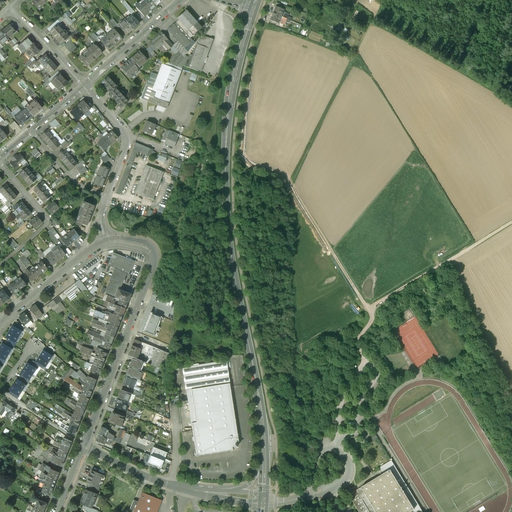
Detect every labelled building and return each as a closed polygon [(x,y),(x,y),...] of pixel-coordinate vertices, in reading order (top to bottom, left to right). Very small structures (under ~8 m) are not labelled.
[(33,0),(31,2),(37,8),(41,4),(42,6),(46,2),(45,1),(44,0),(33,0)] [(141,0),(138,3),(139,5),(136,8),(144,17),(148,12),(149,13),(151,11),(151,10),(156,6),(150,0),(141,0)] [(275,6),(270,20),(278,24),(280,19),(286,21),(288,16),(282,14),(284,9),(275,6)] [(201,28),(186,11),(177,19),(178,21),(192,37),(201,28)] [(129,18),(128,17),(125,20),(133,29),(139,23),(132,16),(129,18)] [(125,20),(121,23),(118,26),(126,35),(133,29),(125,20)] [(192,37),(178,21),(176,22),(190,38),(192,37)] [(190,38),(176,22),(174,25),(173,24),(167,30),(178,42),(176,43),(186,55),(194,43),(190,38)] [(9,25),(2,32),(7,37),(15,31),(9,25)] [(57,25),(49,32),(55,38),(63,31),(64,30),(61,27),(60,28),(57,25)] [(113,30),(107,35),(114,44),(121,39),(113,30)] [(63,31),(55,38),(60,44),(68,38),(65,35),(67,34),(63,31)] [(7,37),(2,32),(0,33),(0,44),(0,45),(3,42),(4,43),(8,39),(7,37)] [(161,33),(149,43),(151,45),(155,49),(156,51),(163,45),(168,51),(170,50),(176,54),(168,63),(177,67),(185,56),(186,55),(176,43),(172,46),(161,33)] [(114,44),(107,35),(100,41),(108,50),(114,44)] [(203,36),(187,57),(185,56),(177,67),(181,68),(182,66),(199,73),(212,40),(203,36)] [(19,45),(17,47),(23,54),(25,52),(34,45),(34,44),(28,38),(19,45)] [(76,48),(70,41),(64,46),(70,53),(76,48)] [(102,53),(94,44),(87,49),(87,50),(95,59),(102,53)] [(34,45),(25,52),(31,59),(40,52),(34,45)] [(151,45),(146,49),(150,54),(154,58),(156,56),(152,52),(155,49),(151,45)] [(87,50),(78,58),(86,67),(95,59),(87,50)] [(139,52),(130,60),(137,68),(140,65),(141,65),(147,61),(139,52)] [(36,62),(32,66),(35,69),(37,67),(40,71),(44,67),(51,62),(45,55),(36,62)] [(34,60),(27,66),(29,69),(32,66),(36,62),(34,60)] [(130,60),(121,68),(130,78),(139,70),(137,68),(130,60)] [(163,61),(156,78),(149,75),(142,96),(139,98),(157,106),(164,109),(165,109),(181,68),(177,67),(168,63),(163,61)] [(51,62),(44,67),(50,74),(57,68),(51,62)] [(190,79),(196,81),(198,75),(192,73),(190,79)] [(67,83),(60,74),(51,81),(51,82),(50,83),(48,84),(51,88),(54,88),(55,87),(58,91),(67,83)] [(117,86),(108,76),(103,80),(106,84),(103,87),(109,94),(116,88),(117,86)] [(109,94),(108,95),(114,102),(122,94),(116,88),(109,94)] [(122,94),(114,102),(120,108),(128,101),(122,94)] [(29,106),(27,104),(24,107),(32,116),(41,108),(35,100),(29,106)] [(83,101),(76,107),(83,114),(89,109),(83,101)] [(24,107),(20,111),(21,112),(15,118),(22,126),(32,116),(24,107)] [(76,107),(69,113),(76,121),(80,117),(83,114),(76,107)] [(14,130),(19,126),(15,121),(10,126),(14,130)] [(155,125),(146,121),(143,131),(151,135),(151,134),(154,135),(156,131),(153,130),(155,125)] [(179,135),(166,129),(161,141),(164,142),(163,144),(173,148),(179,135)] [(46,130),(39,136),(46,143),(53,138),(46,130)] [(117,138),(112,131),(108,135),(109,135),(105,139),(110,145),(117,138)] [(53,138),(46,143),(52,150),(56,147),(57,148),(60,145),(53,137),(53,138)] [(104,137),(97,143),(103,151),(110,145),(105,139),(104,137)] [(135,142),(125,167),(129,169),(136,152),(150,157),(152,150),(135,142)] [(36,159),(42,154),(36,148),(31,153),(36,159)] [(65,151),(58,157),(63,163),(70,157),(65,151)] [(183,162),(159,152),(156,161),(180,170),(183,162)] [(15,155),(9,159),(11,161),(8,163),(14,169),(17,166),(16,165),(18,163),(23,159),(18,154),(16,156),(15,155)] [(70,157),(63,163),(70,170),(76,164),(70,157)] [(163,172),(145,165),(135,193),(152,200),(163,172)] [(46,170),(50,174),(55,170),(52,166),(46,170)] [(108,169),(100,166),(99,170),(97,175),(105,178),(108,169)] [(25,167),(18,174),(23,180),(30,173),(25,167)] [(125,167),(115,193),(120,195),(130,169),(129,169),(125,167)] [(30,173),(23,180),(29,186),(36,179),(30,173)] [(59,183),(63,179),(60,175),(55,178),(59,183)] [(105,178),(97,175),(96,180),(95,180),(93,184),(95,185),(101,187),(105,178)] [(40,184),(33,190),(38,196),(45,190),(42,186),(40,184)] [(4,186),(0,189),(0,198),(0,199),(10,191),(5,185),(4,186)] [(45,190),(38,196),(44,202),(51,196),(45,190)] [(10,191),(0,199),(6,205),(15,197),(10,191)] [(20,201),(12,208),(14,211),(11,213),(14,217),(25,207),(20,201)] [(53,202),(46,208),(51,214),(59,208),(53,202)] [(83,202),(75,221),(76,221),(81,224),(86,226),(94,206),(89,204),(83,202)] [(14,217),(17,220),(19,218),(21,221),(22,221),(24,219),(31,214),(25,207),(14,217)] [(36,216),(28,223),(31,227),(32,226),(34,229),(41,223),(36,216)] [(57,233),(53,228),(50,230),(57,239),(59,237),(56,233),(57,233)] [(79,237),(73,229),(67,234),(73,242),(79,237)] [(57,239),(50,230),(47,232),(56,243),(58,241),(57,239)] [(67,234),(61,239),(67,247),(73,242),(67,234)] [(54,246),(54,244),(49,248),(52,252),(58,260),(65,254),(58,246),(55,248),(54,246)] [(27,249),(22,253),(24,256),(26,258),(30,254),(27,249)] [(52,252),(45,257),(51,265),(58,260),(52,252)] [(132,262),(113,254),(108,266),(114,269),(104,292),(116,297),(119,290),(119,289),(125,273),(127,274),(132,262)] [(24,256),(20,259),(25,266),(29,262),(26,258),(24,256)] [(42,262),(34,268),(39,275),(47,269),(42,262)] [(34,268),(29,272),(27,270),(24,272),(31,281),(39,275),(34,268)] [(20,277),(14,282),(20,290),(26,285),(20,277)] [(79,280),(74,284),(78,289),(83,285),(79,280)] [(14,282),(7,287),(14,295),(20,290),(14,282)] [(74,284),(63,292),(67,297),(78,289),(74,284)] [(2,289),(0,291),(0,299),(3,303),(9,298),(2,289)] [(129,294),(119,290),(116,297),(115,298),(119,300),(127,303),(130,295),(129,294)] [(63,292),(58,296),(62,301),(67,297),(63,292)] [(58,296),(53,300),(57,305),(62,301),(58,296)] [(53,300),(48,304),(51,309),(57,305),(53,300)] [(127,303),(119,300),(118,303),(111,300),(110,300),(109,303),(112,304),(125,309),(127,303)] [(48,304),(42,309),(45,313),(51,309),(48,304)] [(125,309),(112,304),(111,307),(116,309),(114,311),(122,315),(125,309)] [(39,311),(35,305),(29,310),(36,319),(42,314),(39,311)] [(122,315),(114,311),(113,315),(108,313),(107,315),(120,320),(122,315)] [(150,312),(143,331),(154,336),(162,317),(150,312)] [(24,313),(18,318),(23,325),(26,323),(26,322),(29,320),(24,313)] [(107,315),(106,315),(105,318),(111,320),(109,323),(118,326),(120,320),(107,315)] [(24,329),(17,323),(14,327),(21,331),(21,332),(22,332),(24,329)] [(118,326),(109,323),(108,326),(103,324),(102,327),(115,332),(118,326)] [(102,327),(99,325),(98,328),(99,329),(102,330),(101,333),(105,334),(113,337),(115,332),(102,327)] [(14,327),(12,326),(9,331),(18,337),(21,332),(21,331),(14,327)] [(18,337),(9,331),(5,337),(8,339),(15,343),(15,342),(18,337)] [(113,337),(105,334),(103,338),(102,336),(92,333),(91,335),(94,337),(99,339),(111,343),(113,337)] [(111,343),(99,339),(98,342),(99,343),(101,343),(100,347),(108,350),(111,343)] [(168,353),(134,339),(132,345),(141,349),(141,350),(149,354),(148,357),(146,362),(145,363),(162,370),(168,353)] [(4,345),(2,343),(0,346),(0,350),(8,355),(11,349),(4,345)] [(141,349),(132,345),(128,355),(132,357),(144,362),(146,362),(148,357),(145,356),(146,355),(141,353),(140,354),(139,353),(141,350),(141,349)] [(100,351),(97,349),(96,350),(94,354),(95,354),(94,357),(103,361),(106,354),(105,353),(106,351),(101,349),(100,351)] [(45,352),(43,350),(39,356),(48,362),(52,356),(45,352)] [(48,362),(39,356),(36,361),(38,363),(45,367),(48,362)] [(103,361),(94,357),(92,364),(100,367),(103,361)] [(144,362),(132,357),(129,366),(141,371),(144,362)] [(232,446),(235,442),(239,442),(225,360),(182,367),(186,390),(191,389),(196,422),(191,423),(192,431),(196,456),(232,451),(232,446)] [(29,365),(27,363),(23,368),(32,374),(36,369),(29,365)] [(100,367),(92,364),(89,371),(98,374),(100,367)] [(141,371),(129,366),(126,375),(127,375),(137,379),(139,380),(142,371),(141,371)] [(32,374),(23,368),(20,374),(22,375),(29,380),(32,374)] [(76,373),(73,370),(70,375),(76,379),(78,377),(77,377),(79,375),(77,374),(76,373)] [(96,379),(87,376),(86,378),(79,370),(76,373),(77,374),(79,375),(85,382),(93,385),(96,379)] [(77,384),(64,375),(61,378),(71,384),(78,389),(81,391),(82,390),(80,388),(80,387),(77,384)] [(137,379),(127,375),(123,384),(133,388),(137,379)] [(19,381),(16,379),(12,385),(22,391),(25,385),(19,381)] [(93,385),(85,382),(82,390),(81,391),(82,392),(81,393),(89,396),(93,385)] [(78,389),(71,384),(69,387),(72,389),(72,390),(76,392),(78,389)] [(22,391),(12,385),(9,390),(11,392),(18,396),(22,391)] [(89,396),(81,393),(82,392),(81,391),(78,389),(76,392),(78,394),(77,398),(79,399),(87,402),(89,396)] [(131,394),(121,390),(119,394),(118,398),(128,402),(131,394)] [(128,402),(118,398),(116,403),(115,407),(126,411),(128,407),(126,407),(128,402)] [(87,402),(79,399),(77,404),(76,407),(84,410),(87,402)] [(8,404),(5,402),(0,409),(0,413),(2,415),(5,411),(7,412),(4,416),(8,419),(15,409),(11,407),(12,405),(9,403),(8,404)] [(84,410),(76,407),(69,402),(67,405),(73,408),(74,409),(75,410),(74,412),(81,415),(84,410)] [(81,415),(74,412),(74,414),(72,414),(66,410),(65,409),(64,409),(64,410),(63,412),(67,414),(71,418),(79,421),(81,415)] [(16,412),(11,420),(15,422),(20,414),(16,412)] [(124,417),(112,412),(108,422),(120,427),(124,417)] [(79,421),(71,418),(67,414),(65,417),(70,420),(70,421),(70,423),(77,427),(79,421)] [(59,426),(66,431),(70,423),(63,420),(59,426)] [(73,436),(77,427),(70,423),(66,431),(73,436)] [(108,430),(101,427),(98,434),(111,440),(112,440),(113,437),(113,435),(107,433),(108,430)] [(128,433),(121,430),(117,439),(113,437),(112,440),(126,446),(130,435),(128,434),(128,433)] [(374,433),(369,436),(373,441),(378,438),(374,433)] [(111,440),(98,434),(95,441),(104,444),(105,443),(109,444),(111,440)] [(139,437),(138,442),(147,445),(149,440),(139,437)] [(71,441),(63,438),(62,441),(61,444),(69,447),(71,441)] [(69,447),(61,444),(60,447),(59,449),(67,452),(69,447)] [(39,445),(35,452),(40,455),(44,448),(39,445)] [(167,453),(153,447),(150,455),(164,461),(167,453)] [(67,452),(59,449),(58,452),(56,451),(55,452),(54,454),(60,458),(64,460),(67,452)] [(54,454),(53,454),(50,461),(52,464),(61,467),(64,460),(60,458),(54,454)] [(150,455),(146,464),(152,466),(152,467),(155,468),(155,467),(160,469),(164,461),(150,455)] [(376,472),(379,477),(390,470),(415,509),(409,511),(421,511),(391,462),(379,469),(380,470),(376,472)] [(59,472),(51,469),(42,464),(40,467),(49,473),(47,477),(55,480),(59,472)] [(49,473),(40,467),(39,470),(44,473),(47,477),(49,473)] [(104,476),(90,470),(89,474),(88,474),(87,477),(88,477),(86,481),(88,483),(91,484),(99,487),(103,476),(103,477),(104,476)] [(409,511),(415,509),(390,470),(379,477),(349,495),(359,511),(409,511)] [(47,477),(40,474),(39,478),(45,481),(44,484),(52,487),(55,480),(47,477)] [(91,484),(88,483),(86,489),(95,493),(97,489),(91,484)] [(44,484),(43,484),(41,488),(42,488),(41,492),(49,496),(52,487),(44,484)] [(86,489),(85,489),(79,503),(83,505),(82,508),(86,511),(96,511),(97,510),(89,507),(95,494),(96,494),(95,493),(86,489)] [(142,492),(137,503),(133,501),(130,509),(134,511),(133,511),(156,511),(161,500),(142,492)] [(44,502),(39,500),(39,501),(37,500),(35,506),(33,505),(32,507),(42,511),(46,504),(45,504),(45,503),(45,502),(44,502)]
